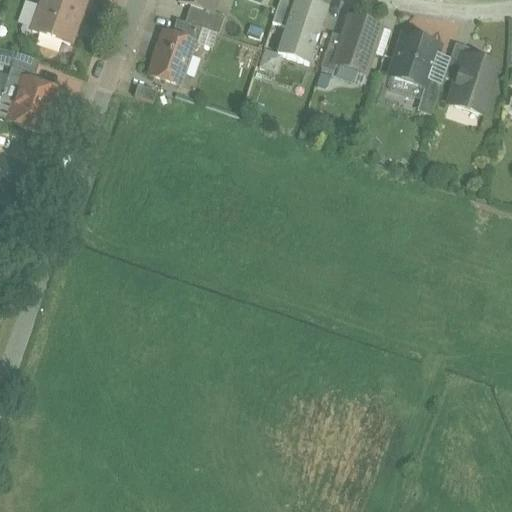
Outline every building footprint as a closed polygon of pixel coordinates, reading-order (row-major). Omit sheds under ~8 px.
[(43,0),(32,34),(70,47),(85,0),(43,0)] [(180,0),(179,5),(192,9),(214,17),(215,16),(220,0),(180,0)] [(298,0),(282,0),(273,26),(287,31),(297,1),(298,1),(298,0)] [(298,1),(297,1),(287,31),(278,58),(310,68),(329,11),(298,1)] [(214,17),(192,9),(186,26),(218,37),(220,38),(226,20),(215,16),(214,17)] [(381,32),(351,21),(345,41),(336,67),(337,68),(366,77),(381,32)] [(186,26),(178,23),(172,39),(195,47),(194,48),(197,49),(198,47),(213,52),(218,37),(186,26)] [(172,39),(164,37),(150,78),(181,89),(194,48),(195,47),(172,39)] [(345,41),(333,37),(322,71),(334,75),(337,68),(336,67),(345,41)] [(440,50),(404,38),(391,79),(426,91),(427,91),(430,82),(440,50)] [(456,48),(445,81),(457,85),(465,60),(467,61),(469,52),(456,48)] [(41,65),(17,57),(2,99),(17,104),(25,82),(33,85),(41,65)] [(467,61),(465,60),(457,85),(450,108),(486,120),(494,98),(489,97),(498,70),(467,61)] [(33,85),(25,82),(17,104),(17,105),(16,105),(10,124),(44,136),(45,132),(50,130),(53,124),(50,119),(58,94),(33,85)] [(430,82),(427,91),(426,91),(418,114),(432,119),(443,87),(430,82)] [(157,95),(139,89),(135,100),(154,106),(157,95)]
